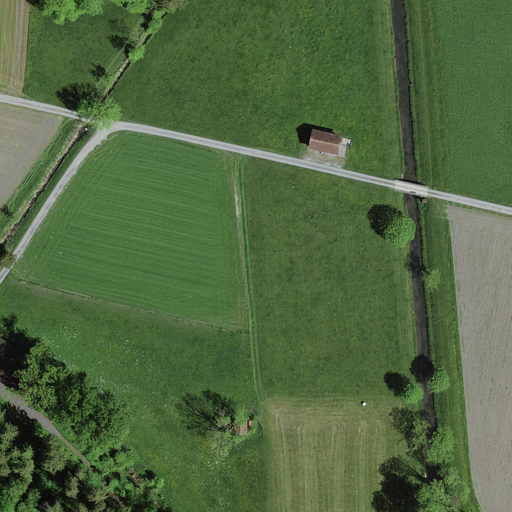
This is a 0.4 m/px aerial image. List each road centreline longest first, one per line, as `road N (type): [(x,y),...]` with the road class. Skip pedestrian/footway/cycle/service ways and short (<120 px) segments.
road 1 (track): [(436,192),(124,124)]
road 2 (track): [(124,124),(83,156),(0,282)]
road 3 (track): [(0,381),(127,511)]
